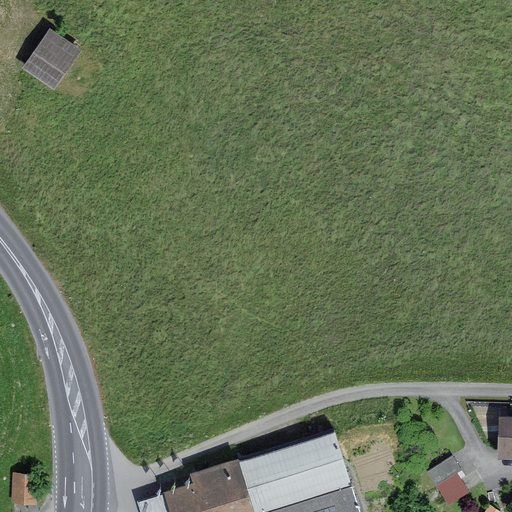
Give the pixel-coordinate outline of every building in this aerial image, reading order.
[(78,50),(46,28),(19,66),(51,88),(78,50)] [(511,458),(511,414),(495,414),(494,458),(511,458)] [(355,511),(329,431),(234,461),(233,458),(186,473),(189,483),(133,500),(137,511),(355,511)] [(457,472),(450,458),(426,471),(445,505),(464,495),(453,474),(457,472)] [(34,503),(33,474),(9,475),(10,504),(34,503)]
